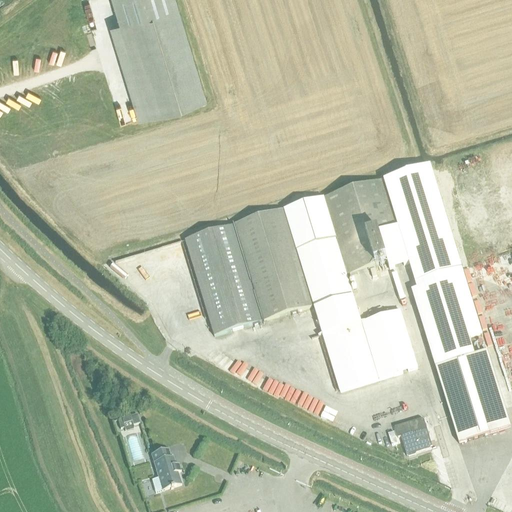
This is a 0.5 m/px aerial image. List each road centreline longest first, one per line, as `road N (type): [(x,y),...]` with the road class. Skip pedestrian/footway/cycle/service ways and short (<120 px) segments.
road 1 (secondary): [(432,511),(143,367),(0,250)]
road 2 (track): [(13,263),(7,310),(82,511)]
